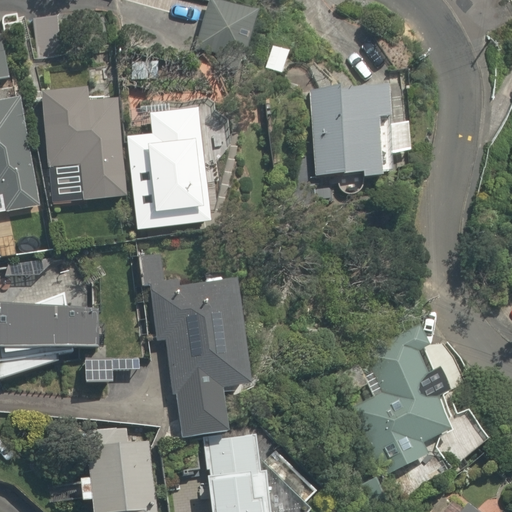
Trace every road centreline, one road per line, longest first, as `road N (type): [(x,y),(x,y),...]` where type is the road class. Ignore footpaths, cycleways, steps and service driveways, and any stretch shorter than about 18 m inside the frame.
road 1 (residential): [(511,370),(468,334),(448,290),(442,243),(461,106),(447,39),(414,0)]
road 2 (unknown): [(0,427),(156,441)]
